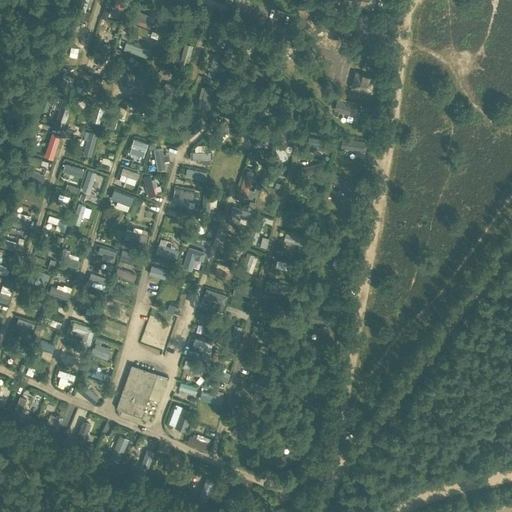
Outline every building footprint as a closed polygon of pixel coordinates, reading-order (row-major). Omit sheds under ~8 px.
[(81,0),(79,8),(86,10),(89,0),(81,0)] [(116,0),(111,16),(118,18),(121,8),(124,0),(116,0)] [(91,13),(85,11),(83,19),(88,21),(91,13)] [(135,16),(133,23),(151,29),(153,22),(135,16)] [(326,32),(305,19),(299,28),(320,41),(326,32)] [(220,21),(217,42),(224,44),(228,22),(220,21)] [(126,42),(123,49),(145,57),(147,50),(139,47),(133,45),(126,42)] [(103,45),(97,64),(104,67),(111,47),(104,44),(103,45)] [(185,44),(178,68),(187,71),(194,46),(185,44)] [(85,69),(91,72),(98,56),(92,53),(85,69)] [(213,54),(207,75),(215,77),(221,57),(213,54)] [(160,67),(158,74),(165,76),(167,69),(160,67)] [(314,69),(290,74),(292,84),(316,79),(314,69)] [(352,79),(349,88),(370,94),(374,76),(354,71),(352,73),(351,78),(352,79)] [(114,74),(111,81),(138,90),(141,83),(133,80),(120,76),(114,74)] [(62,75),(59,88),(70,91),(74,78),(62,75)] [(165,83),(163,91),(181,96),(183,88),(165,83)] [(202,99),(200,108),(208,110),(213,89),(205,87),(202,99)] [(63,99),(55,123),(63,126),(72,102),(63,99)] [(220,101),(218,109),(236,113),(238,105),(220,101)] [(337,101),(334,110),(357,116),(360,107),(337,101)] [(112,105),(107,125),(115,128),(121,108),(112,105)] [(96,106),(92,122),(99,124),(103,108),(96,106)] [(185,116),(191,118),(194,110),(188,108),(185,116)] [(297,114),(278,116),(278,123),(298,121),(297,114)] [(201,117),(182,133),(187,139),(204,125),(206,124),(201,117)] [(36,141),(44,143),(48,123),(40,122),(36,141)] [(270,128),(249,137),(251,144),(272,135),(270,128)] [(87,140),(84,153),(92,156),(98,134),(90,132),(87,140)] [(52,133),(45,156),(53,158),(60,136),(52,133)] [(162,135),(160,141),(167,144),(170,137),(162,135)] [(308,137),(308,144),(320,145),(320,148),(324,149),(324,146),(330,146),(331,139),(308,137)] [(342,138),(341,148),(364,152),(366,143),(342,138)] [(134,139),(130,152),(144,156),(148,143),(134,139)] [(281,143),(274,146),(282,161),(288,158),(283,148),(281,143)] [(162,148),(155,149),(158,169),(165,168),(164,161),(170,159),(169,154),(163,155),(162,148)] [(330,153),(347,156),(348,150),(330,148),(330,153)] [(251,151),(249,158),(257,160),(259,153),(251,151)] [(225,177),(231,156),(224,154),(218,175),(225,177)] [(274,162),(266,182),(274,185),(282,165),(274,162)] [(323,163),(301,168),(303,176),(309,174),(310,177),(321,175),(320,172),(324,170),(323,163)] [(65,164),(63,171),(80,176),(83,169),(65,164)] [(27,168),(24,176),(43,182),(45,175),(27,168)] [(123,168),(121,174),(127,176),(136,179),(137,180),(139,174),(123,168)] [(187,169),(185,176),(206,180),(207,173),(187,169)] [(88,171),(82,189),(90,192),(90,191),(96,173),(88,171)] [(245,174),(238,196),(246,198),(253,177),(245,174)] [(150,175),(143,177),(148,197),(156,195),(154,187),(151,180),(150,175)] [(355,187),(337,176),(328,189),(336,194),(340,188),(350,195),(355,187)] [(299,188),(297,194),(313,199),(315,193),(299,188)] [(175,189),(174,196),(191,199),(193,192),(175,189)] [(23,190),(19,201),(36,207),(40,196),(23,190)] [(114,190),(111,199),(117,202),(115,206),(126,210),(128,206),(130,207),(134,198),(114,190)] [(204,192),(202,210),(209,211),(210,206),(212,193),(204,192)] [(78,203),(72,222),(79,224),(81,216),(85,207),(85,205),(78,203)] [(143,204),(141,210),(149,213),(151,207),(143,204)] [(233,206),(230,214),(241,218),(247,220),(252,221),(255,213),(233,206)] [(200,226),(196,214),(190,216),(193,228),(200,226)] [(50,215),(48,221),(57,224),(66,227),(68,221),(50,215)] [(309,215),(290,218),(291,226),(310,223),(309,215)] [(102,222),(117,225),(118,219),(103,216),(102,222)] [(12,217),(9,225),(28,230),(30,223),(12,217)] [(255,221),(249,242),(255,244),(261,223),(255,221)] [(126,230),(124,238),(145,243),(147,235),(131,231),(126,230)] [(286,233),(284,240),(303,246),(305,238),(286,233)] [(0,238),(0,247),(1,248),(1,247),(20,253),(23,245),(0,238)] [(41,240),(39,247),(56,253),(58,245),(41,240)] [(158,244),(156,253),(176,259),(179,251),(174,249),(158,244)] [(188,247),(182,267),(191,270),(195,259),(202,261),(204,252),(188,247)] [(63,248),(59,262),(76,267),(78,260),(68,257),(70,250),(63,248)] [(322,249),(321,258),(344,262),(346,252),(322,249)] [(122,250),(120,258),(140,263),(142,256),(122,250)] [(247,253),(242,269),(249,271),(254,256),(254,255),(247,253)] [(50,259),(47,268),(53,270),(55,261),(50,259)] [(277,260),(276,267),(297,272),(298,265),(277,260)] [(0,267),(0,273),(7,276),(9,270),(6,269),(7,267),(1,265),(1,267),(0,267)] [(152,266),(149,274),(169,281),(172,272),(152,266)] [(117,267),(114,274),(133,281),(136,274),(117,267)] [(32,269),(30,275),(48,280),(50,275),(32,269)] [(91,273),(89,279),(93,281),(105,285),(107,279),(91,273)] [(152,276),(146,294),(163,299),(166,292),(173,294),(176,283),(152,276)] [(236,282),(234,288),(251,293),(253,286),(236,282)] [(272,282),(270,290),(293,295),(295,287),(272,282)] [(51,286),(49,293),(68,299),(70,292),(72,287),(64,285),(64,287),(58,285),(57,288),(51,286)] [(110,288),(107,295),(127,302),(129,295),(110,288)] [(207,289),(204,297),(216,302),(214,308),(222,310),(227,296),(207,289)] [(0,292),(0,301),(6,303),(9,295),(0,292)] [(79,296),(77,303),(98,309),(100,303),(79,296)] [(121,309),(123,303),(105,297),(103,303),(121,309)] [(195,307),(193,314),(202,317),(204,310),(195,307)] [(269,307),(267,313),(286,319),(288,312),(269,307)] [(311,312),(310,321),(334,325),(335,317),(311,312)] [(43,316),(41,321),(59,328),(61,322),(50,318),(51,315),(47,313),(46,317),(43,316)] [(90,316),(88,323),(95,325),(97,318),(90,316)] [(18,318),(16,324),(32,329),(34,324),(18,318)] [(74,322),(71,330),(84,334),(81,342),(89,345),(94,329),(74,322)] [(228,344),(227,347),(235,349),(242,327),(234,325),(231,336),(228,344)] [(34,338),(32,344),(52,351),(54,345),(42,341),(34,338)] [(195,338),(193,345),(210,351),(212,344),(195,338)] [(8,343),(6,351),(17,353),(16,356),(21,357),(21,355),(24,355),(26,347),(8,343)] [(91,347),(88,353),(107,360),(109,354),(94,348),(91,347)] [(259,357),(256,365),(278,371),(280,363),(259,357)] [(186,360),(184,367),(196,369),(202,371),(205,371),(206,364),(186,360)] [(131,364),(116,407),(141,416),(156,373),(131,364)] [(211,367),(209,374),(227,381),(230,374),(211,367)] [(88,368),(86,374),(104,380),(106,374),(96,371),(88,368)] [(59,369),(57,375),(61,376),(68,379),(67,381),(72,383),(73,380),(74,380),(75,375),(59,369)] [(201,376),(196,382),(199,385),(204,379),(201,376)] [(252,381),(249,388),(255,390),(253,394),(261,397),(263,394),(266,395),(269,389),(252,381)] [(82,384),(77,390),(92,402),(97,396),(82,384)] [(201,391),(199,398),(219,404),(221,397),(215,395),(216,392),(211,391),(210,394),(201,391)] [(20,396),(13,415),(20,417),(23,407),(27,398),(20,396)] [(176,426),(175,427),(187,431),(194,411),(182,407),(176,426)] [(52,424),(50,429),(57,432),(63,418),(56,415),(52,424)] [(83,419),(76,437),(84,440),(91,422),(83,419)] [(235,425),(231,433),(253,443),(256,436),(235,425)] [(119,434),(110,456),(118,460),(128,438),(119,434)] [(190,436),(187,442),(206,450),(209,444),(195,438),(197,435),(193,434),(192,437),(190,436)] [(99,447),(95,451),(99,456),(103,452),(99,447)] [(133,462),(131,470),(145,475),(153,452),(146,450),(141,464),(133,462)] [(296,451),(274,459),(277,468),(299,460),(296,451)] [(173,465),(166,481),(173,484),(180,468),(173,465)] [(202,474),(194,491),(200,493),(208,477),(202,474)] [(232,489),(224,507),(230,510),(238,492),(232,489)] [(259,499),(253,511),(263,511),(267,502),(259,499)] [(299,502),(278,511),(299,511),(303,510),(299,502)]
